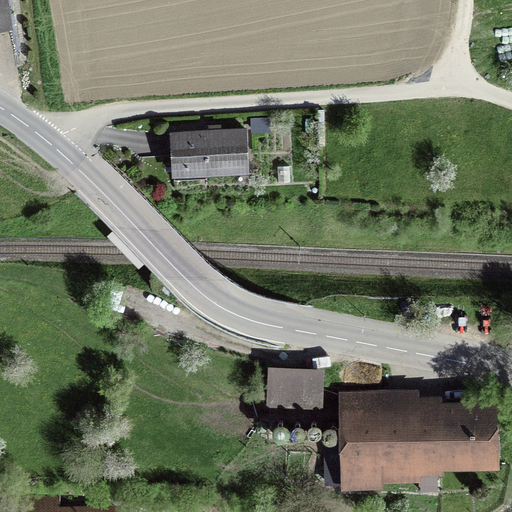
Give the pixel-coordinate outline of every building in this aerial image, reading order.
[(0,0),(0,27),(13,26),(9,0),(0,0)] [(250,117),(251,130),(271,129),(270,115),(250,117)] [(208,125),(169,127),(172,173),(176,173),(176,178),(206,177),(206,172),(250,169),(247,123),(221,124),(221,120),(208,121),(208,125)] [(278,165),(279,181),(291,181),(291,164),(278,165)] [(324,364),(268,363),(267,403),(323,404),(324,364)] [(418,385),(339,386),(340,444),(324,444),(324,483),(341,482),(341,485),(383,484),(383,479),(418,478),(418,490),(439,489),(439,470),(444,470),(444,464),(499,463),(497,395),(442,396),(442,391),(419,391),(418,385)] [(59,495),(25,495),(24,511),(121,511),(122,503),(60,503),(59,495)]
